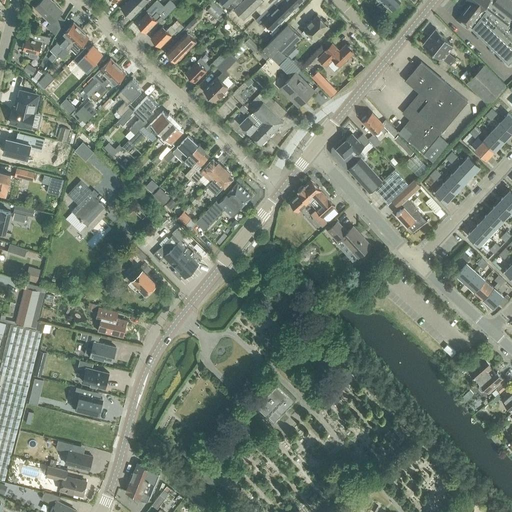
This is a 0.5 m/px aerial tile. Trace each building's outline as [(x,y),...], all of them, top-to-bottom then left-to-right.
[(51,0),(42,0),(35,8),(51,23),(47,26),(56,35),(64,21),(58,16),(63,11),(51,0)] [(131,17),(143,6),(148,0),(129,0),(122,8),(131,17)] [(138,24),(137,26),(141,30),(142,28),(146,32),(157,20),(161,16),(163,18),(170,11),(176,5),(170,0),(167,0),(164,4),(159,0),(154,0),(146,9),(149,12),(137,24),(138,24)] [(236,8),(234,9),(244,19),(255,8),(261,14),(264,11),(275,0),(243,0),(236,8)] [(281,9),(285,6),(290,11),(302,0),(284,0),(278,6),(281,9)] [(400,1),(399,0),(381,0),(393,10),(400,1)] [(470,25),(486,4),(489,0),(468,0),(471,1),(457,19),(468,28),(470,25)] [(489,0),(486,4),(490,8),(492,5),(511,20),(511,28),(510,31),(511,32),(511,0),(489,0)] [(212,6),(212,5),(207,10),(216,18),(223,11),(215,4),(212,6)] [(511,20),(492,5),(490,8),(486,4),(470,25),(473,28),(474,29),(474,28),(508,62),(508,63),(511,59),(511,32),(510,31),(511,28),(511,20)] [(309,33),(315,39),(329,26),(328,24),(329,22),(326,20),(324,21),(318,14),(304,28),(305,29),(302,32),(306,36),(309,33)] [(172,35),(177,30),(179,32),(184,27),(177,20),(167,30),(163,26),(152,38),(161,47),(172,35)] [(58,54),(82,30),(75,22),(64,33),(68,37),(63,43),(60,39),(50,50),(53,53),(48,58),(51,61),(58,54)] [(271,54),(279,47),(284,52),(289,46),(301,35),(288,23),(264,47),(271,54)] [(441,58),(437,63),(446,70),(456,58),(449,52),(454,46),(436,28),(424,44),(441,58)] [(81,46),(90,37),(82,30),(58,54),(63,59),(69,52),(68,51),(71,48),(76,53),(82,47),(81,46)] [(27,37),(24,50),(30,51),(29,55),(30,57),(36,58),(37,58),(39,54),(40,48),(44,49),(46,43),(49,43),(51,37),(31,32),(30,38),(27,37)] [(196,42),(187,33),(167,53),(176,62),(196,42)] [(258,46),(249,37),(245,42),(254,51),(258,46)] [(334,58),(340,64),(353,52),(352,50),(353,47),(350,44),(347,45),(346,43),(339,49),(333,42),(326,49),(319,56),(327,65),(334,58)] [(87,47),(74,60),(87,73),(91,69),(97,62),(96,61),(102,54),(93,46),(90,50),(87,47)] [(289,46),(284,52),(290,59),(296,53),(289,46)] [(217,77),(204,90),(210,96),(209,97),(212,100),(214,99),(215,101),(233,83),(227,77),(229,74),(226,70),(237,59),(226,48),(212,62),(222,72),(218,77),(217,77)] [(287,57),(278,48),(270,56),(279,65),(287,57)] [(186,72),(195,81),(210,66),(200,57),(197,61),(186,72)] [(84,89),(80,93),(85,99),(89,95),(90,95),(96,89),(119,65),(112,58),(94,76),(95,77),(83,89),(84,89)] [(442,131),(467,100),(421,61),(405,79),(421,92),(408,108),(408,115),(412,118),(409,123),(406,126),(400,134),(433,161),(448,142),(439,134),(442,131)] [(32,74),(36,68),(28,63),(24,69),(32,74)] [(127,73),(119,65),(96,89),(98,91),(104,85),(105,86),(112,79),(116,84),(127,73)] [(484,65),(466,83),(488,103),(505,85),(484,65)] [(42,74),(38,71),(33,77),(38,80),(42,74)] [(54,78),(48,72),(37,83),(43,89),(54,78)] [(280,87),(299,106),(314,90),(296,72),(280,87)] [(313,77),(320,84),(324,80),(317,72),(313,77)] [(116,111),(121,115),(130,106),(131,105),(128,103),(141,89),(137,86),(139,84),(133,78),(118,93),(125,100),(116,111)] [(284,121),(280,118),(286,111),(275,100),(263,89),(250,102),(253,105),(249,108),(253,111),(251,113),(261,123),(251,133),(261,144),(284,121)] [(15,106),(11,122),(31,127),(38,98),(33,96),(33,93),(21,90),(17,106),(15,106)] [(122,116),(117,120),(122,125),(132,115),(131,115),(135,111),(141,117),(129,129),(135,134),(140,129),(144,125),(147,122),(143,119),(144,119),(152,109),(155,105),(152,102),(153,101),(153,98),(151,95),(148,96),(147,95),(134,108),(131,105),(130,106),(121,115),(122,116)] [(110,97),(102,105),(106,109),(114,100),(110,97)] [(65,107),(70,113),(74,109),(68,104),(70,102),(67,99),(60,105),(63,109),(65,107)] [(84,105),(76,112),(80,116),(78,119),(81,122),(79,123),(83,126),(84,125),(86,123),(85,122),(93,115),(96,111),(91,106),(87,109),(84,105)] [(494,117),(497,113),(492,109),(489,112),(494,117)] [(144,125),(140,129),(145,133),(154,141),(158,137),(176,118),(169,112),(167,114),(164,111),(152,123),(151,123),(146,128),(144,125)] [(393,126),(392,126),(385,119),(382,122),(373,112),(363,121),(374,133),(380,128),(384,133),(388,130),(394,136),(399,132),(393,126)] [(240,123),(251,133),(261,123),(251,113),(250,114),(250,113),(240,123)] [(511,131),(511,116),(509,113),(500,122),(511,132),(511,131)] [(179,125),(181,123),(176,118),(158,137),(164,143),(166,141),(168,142),(169,140),(171,142),(184,130),(179,125)] [(86,123),(84,125),(89,130),(94,125),(90,120),(86,123)] [(500,122),(492,131),(503,141),(511,132),(500,122)] [(476,126),(473,129),(478,134),(481,131),(476,126)] [(61,127),(58,139),(66,141),(68,135),(69,130),(61,127)] [(145,133),(140,129),(135,134),(123,146),(127,151),(145,133)] [(475,137),(478,134),(473,129),(470,132),(475,137)] [(495,150),(503,141),(492,131),(484,139),(495,150)] [(363,155),(359,151),(365,145),(370,141),(363,133),(357,138),(352,133),(344,141),(342,140),(334,148),(333,152),(349,169),(349,168),(370,191),(374,187),(382,180),(361,157),(363,155)] [(7,138),(3,152),(28,158),(30,147),(42,150),(45,139),(24,134),(22,142),(7,138)] [(378,145),(381,137),(373,134),(370,141),(378,145)] [(414,152),(398,135),(394,138),(410,156),(414,152)] [(173,152),(171,150),(164,157),(168,161),(175,154),(182,161),(185,158),(186,159),(198,145),(189,136),(179,146),(179,145),(173,152)] [(486,159),(495,150),(484,139),(475,148),(486,159)] [(84,140),(74,150),(84,159),(93,149),(84,140)] [(109,142),(104,147),(113,156),(118,151),(109,142)] [(199,165),(209,155),(198,145),(186,159),(193,165),(185,174),(190,179),(191,177),(201,167),(199,165)] [(59,162),(57,170),(65,172),(71,149),(63,147),(60,160),(59,159),(59,162)] [(164,157),(171,150),(167,147),(160,154),(159,153),(152,160),(157,165),(164,157)] [(452,151),(449,154),(454,159),(457,156),(452,151)] [(407,162),(419,175),(429,167),(417,153),(407,162)] [(451,163),(454,159),(449,154),(446,158),(451,163)] [(130,163),(122,156),(118,160),(125,167),(130,163)] [(468,156),(460,165),(471,175),(480,166),(468,156)] [(166,163),(162,159),(150,172),(154,176),(166,163)] [(204,174),(211,181),(223,169),(213,159),(201,172),(199,170),(201,167),(191,177),(196,182),(204,174)] [(463,184),(471,175),(460,165),(452,173),(463,184)] [(33,180),(35,172),(17,168),(15,175),(33,180)] [(387,202),(408,183),(395,168),(382,180),(374,187),(387,202)] [(223,169),(211,181),(208,185),(216,194),(223,187),(225,188),(234,178),(223,169)] [(436,169),(433,172),(438,177),(441,174),(436,169)] [(7,187),(8,187),(11,174),(0,171),(0,192),(6,194),(7,187)] [(435,180),(438,177),(433,172),(430,176),(435,180)] [(452,173),(444,182),(455,192),(463,184),(452,173)] [(44,174),(42,182),(49,184),(51,176),(44,174)] [(154,189),(158,183),(148,176),(144,182),(154,189)] [(408,183),(387,202),(388,204),(392,200),(398,207),(399,205),(402,208),(396,213),(408,226),(413,231),(412,231),(413,232),(426,220),(418,212),(419,210),(408,198),(420,187),(430,198),(425,202),(436,213),(441,208),(432,198),(417,183),(418,182),(414,178),(411,181),(410,181),(408,183)] [(297,210),(298,211),(310,201),(316,208),(316,209),(323,216),(335,206),(311,179),(304,185),(302,185),(299,188),(299,190),(298,190),(299,192),(289,201),(291,203),(291,205),(295,209),(297,210)] [(81,180),(68,194),(78,204),(72,210),(87,225),(105,206),(95,197),(99,193),(95,189),(93,191),(81,180)] [(204,230),(224,209),(225,209),(245,189),(238,182),(218,203),(216,201),(195,222),(204,230)] [(446,201),(455,192),(444,182),(435,191),(446,201)] [(163,204),(170,197),(160,187),(153,194),(163,204)] [(225,209),(232,216),(252,196),(245,189),(225,209)] [(511,191),(510,190),(501,199),(511,208),(511,191)] [(176,203),(172,199),(166,204),(170,209),(176,203)] [(511,208),(501,199),(493,208),(504,218),(511,209),(511,208)] [(140,200),(135,205),(139,209),(146,215),(149,218),(154,213),(140,200)] [(15,205),(14,212),(33,216),(34,210),(15,205)] [(11,211),(0,208),(0,230),(6,232),(8,224),(11,211)] [(496,227),(504,218),(493,208),(485,216),(496,227)] [(184,212),(177,220),(179,222),(181,221),(186,225),(189,222),(188,220),(188,218),(189,217),(184,212)] [(165,215),(155,225),(160,230),(170,220),(165,215)] [(488,235),(496,227),(485,216),(477,225),(488,235)] [(341,238),(358,257),(371,245),(353,226),(347,232),(337,221),(328,230),(338,241),(341,238)] [(479,244),(488,235),(477,225),(468,234),(479,244)] [(174,234),(153,254),(159,260),(164,256),(176,269),(173,271),(180,279),(183,276),(184,277),(198,263),(199,263),(198,261),(202,257),(188,243),(191,240),(186,235),(185,235),(178,227),(172,232),(174,234)] [(489,249),(494,253),(500,246),(496,242),(489,249)] [(27,249),(10,243),(8,251),(25,256),(27,249)] [(142,261),(147,256),(135,244),(130,248),(142,261)] [(506,247),(503,250),(508,256),(511,252),(506,247)] [(505,259),(508,256),(503,250),(499,254),(505,259)] [(304,251),(301,253),(301,257),(304,259),(307,259),(309,257),(309,253),(307,251),(304,251)] [(477,263),(480,266),(485,261),(481,258),(477,263)] [(495,258),(491,263),(502,273),(505,270),(507,268),(495,258)] [(480,266),(483,269),(488,264),(485,261),(480,266)] [(138,285),(145,293),(156,282),(146,272),(150,268),(145,262),(135,271),(137,273),(128,282),(135,288),(138,285)] [(467,262),(456,273),(465,282),(476,270),(467,262)] [(36,282),(40,269),(29,266),(25,279),(36,282)] [(465,282),(474,290),(485,278),(476,270),(465,282)] [(492,306),(503,295),(497,289),(505,280),(502,277),(497,283),(494,286),(483,298),(492,306)] [(474,290),(483,298),(494,286),(485,278),(474,290)] [(38,321),(47,288),(22,281),(20,287),(25,288),(17,322),(37,327),(38,321)] [(89,302),(87,309),(94,311),(96,304),(89,302)] [(98,330),(123,336),(126,320),(116,318),(118,311),(99,307),(96,319),(101,320),(98,330)] [(16,324),(17,322),(5,319),(6,315),(1,315),(0,320),(16,324)] [(37,327),(36,329),(45,331),(47,323),(38,321),(37,327)] [(0,478),(4,480),(12,451),(20,422),(30,381),(42,332),(11,324),(0,367),(0,478)] [(87,344),(85,354),(91,355),(90,356),(112,361),(116,346),(98,342),(100,336),(88,333),(85,343),(87,344)] [(447,344),(444,348),(452,356),(455,352),(447,344)] [(40,350),(37,362),(43,364),(46,352),(40,350)] [(468,369),(478,381),(492,369),(486,362),(487,361),(483,356),(468,369)] [(80,359),(78,367),(86,369),(82,381),(106,387),(109,373),(92,368),(93,363),(80,359)] [(498,376),(492,369),(478,381),(479,382),(479,389),(480,391),(487,391),(488,393),(504,379),(499,374),(498,376)] [(35,377),(29,402),(37,404),(43,379),(35,377)] [(504,380),(496,387),(500,391),(508,384),(504,380)] [(511,384),(502,394),(505,397),(502,400),(511,411),(511,384)] [(274,423),(294,402),(276,385),(256,407),(266,416),(274,423)] [(76,386),(74,395),(79,397),(76,409),(99,414),(103,399),(97,397),(98,392),(76,386)] [(249,415),(243,421),(258,435),(264,430),(249,415)] [(58,440),(56,449),(68,452),(69,450),(72,451),(74,444),(58,440)] [(68,452),(65,463),(89,469),(91,462),(93,456),(90,455),(72,451),(69,450),(68,452)] [(66,476),(67,470),(55,467),(49,465),(46,476),(63,480),(60,489),(83,495),(86,481),(66,476)] [(151,501),(152,500),(162,474),(162,473),(161,474),(139,465),(135,476),(134,475),(130,483),(132,485),(129,492),(151,501)] [(207,471),(202,477),(214,487),(219,481),(207,471)] [(51,511),(74,511),(76,510),(58,501),(61,496),(44,492),(41,498),(55,505),(51,511)] [(160,494),(152,504),(157,508),(165,498),(160,494)]
